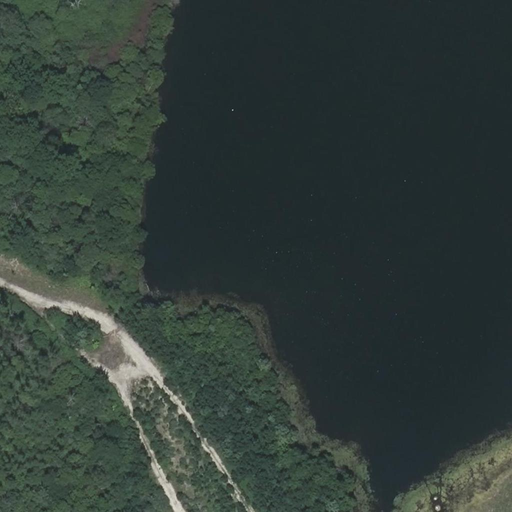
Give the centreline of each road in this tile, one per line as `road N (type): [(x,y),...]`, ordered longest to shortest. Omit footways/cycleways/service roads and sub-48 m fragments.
road 1 (track): [(0,280),(25,296),(94,316),(143,359),(246,511)]
road 2 (track): [(25,296),(121,385),(179,511)]
